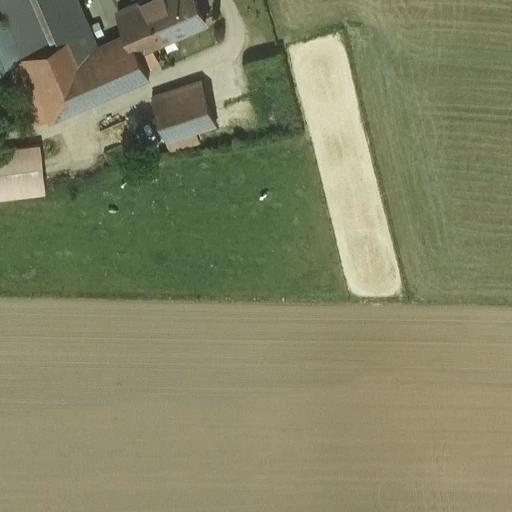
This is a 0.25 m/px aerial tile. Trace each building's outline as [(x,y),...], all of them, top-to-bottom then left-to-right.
[(77,0),(0,0),(0,1),(24,57),(74,35),(82,53),(97,46),(77,0)] [(195,0),(139,0),(119,9),(119,8),(117,9),(128,33),(129,32),(145,67),(158,61),(151,46),(205,23),(195,0)] [(97,46),(82,53),(74,35),(24,57),(24,58),(8,65),(33,125),(50,118),(50,120),(149,77),(145,67),(129,32),(128,33),(97,46)] [(201,81),(152,97),(167,141),(216,125),(201,81)] [(41,143),(0,147),(0,198),(47,193),(41,143)]
